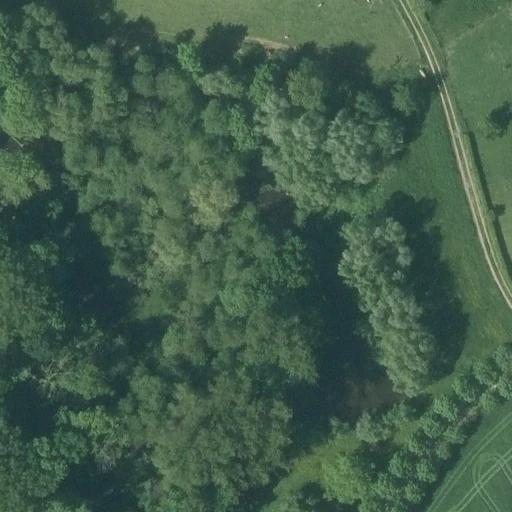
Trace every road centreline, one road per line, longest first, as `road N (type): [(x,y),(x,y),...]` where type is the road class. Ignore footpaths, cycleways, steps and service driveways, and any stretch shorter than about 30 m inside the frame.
road 1 (track): [(402,0),(437,71),(488,254),(511,299)]
road 2 (unclassified): [(390,511),(443,426),(511,370)]
